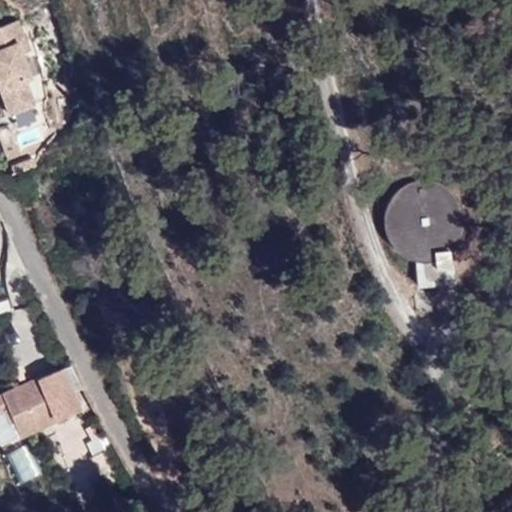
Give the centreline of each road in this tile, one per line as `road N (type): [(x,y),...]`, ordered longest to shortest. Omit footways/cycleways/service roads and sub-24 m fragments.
road 1 (residential): [(0,178),(163,511)]
road 2 (residential): [(407,511),(451,402),(495,315),(511,303)]
